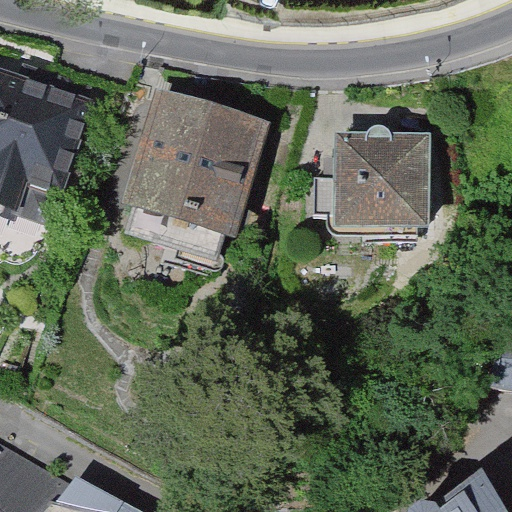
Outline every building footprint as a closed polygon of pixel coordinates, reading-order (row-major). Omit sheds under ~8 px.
[(98,105),(0,71),(0,220),(52,238),(98,105)] [(259,135),(156,105),(124,213),(130,215),(122,243),(210,269),(218,241),(227,243),(259,135)] [(424,149),(341,148),(339,231),(423,232),(424,149)] [(511,338),(496,337),(489,383),(511,385),(511,338)] [(0,508),(38,466),(0,443),(0,508)] [(511,511),(511,505),(487,465),(441,497),(434,490),(421,490),(408,501),(407,511),(511,511)] [(124,511),(72,485),(38,466),(0,508),(0,511),(124,511)]
